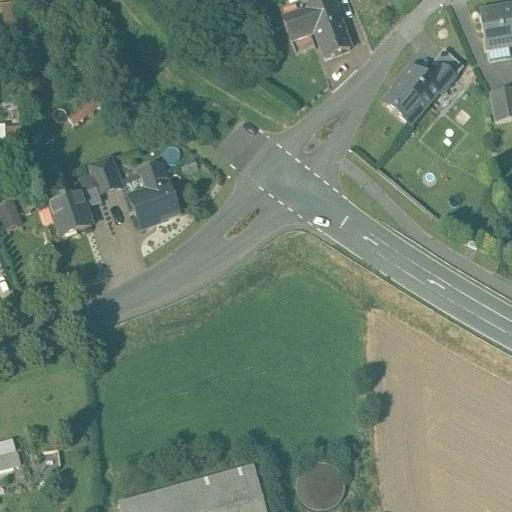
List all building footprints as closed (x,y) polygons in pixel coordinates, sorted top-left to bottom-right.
[(318,5),(303,10),(304,13),(302,14),(301,12),(299,13),(299,15),(282,21),(291,44),(314,36),(313,32),(341,22),(334,3),(320,8),(318,5)] [(10,24),(13,5),(4,4),(1,22),(8,23),(7,24),(10,24)] [(511,10),(479,16),(486,53),(511,48),(511,10)] [(341,22),(313,32),(314,36),(324,61),(349,52),(339,24),(341,23),(341,22)] [(464,72),(444,53),(435,64),(440,69),(455,82),(464,72)] [(455,82),(440,69),(427,84),(442,97),(455,82)] [(411,71),(399,85),(400,87),(382,109),(409,132),(431,106),(437,111),(446,101),(442,97),(427,84),(426,84),(411,71)] [(511,92),(490,96),(495,126),(511,123),(511,92)] [(64,119),(70,126),(99,103),(94,97),(64,119)] [(110,160),(87,168),(91,180),(97,198),(120,190),(110,160)] [(159,169),(139,176),(145,195),(129,200),(139,230),(177,218),(167,187),(166,188),(159,169)] [(91,180),(79,184),(88,209),(100,204),(97,198),(91,180)] [(82,197),(66,203),(65,201),(61,202),(61,205),(51,208),(63,242),(94,231),(82,197)] [(12,455),(0,458),(0,472),(16,468),(12,455)] [(319,468),(314,468),(310,470),(306,473),(302,476),(300,480),(298,484),(297,489),(297,493),(297,498),(299,502),(302,506),(305,510),(308,511),(332,511),(335,510),(339,507),(342,503),(343,499),(344,494),(345,490),(344,485),(342,481),(340,477),(336,473),(332,471),(328,469),(324,468),(319,468)] [(264,511),(253,469),(118,505),(120,511),(264,511)]
